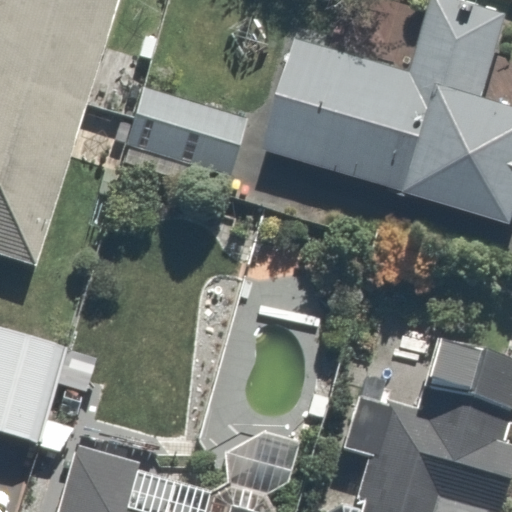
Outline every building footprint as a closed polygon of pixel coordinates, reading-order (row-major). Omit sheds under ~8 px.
[(0,0),(0,262),(25,270),(101,0),(0,0)] [(506,221),(511,199),(511,103),(474,92),(497,12),(454,0),(416,0),(397,70),(274,35),(242,146),(506,221)] [(235,116),(128,87),(108,159),(215,188),(235,116)] [(59,344),(0,328),(0,437),(33,446),(59,344)] [(470,511),(471,510),(477,511),(493,511),(511,445),(486,438),(502,376),(405,351),(389,411),(346,399),(329,464),(344,468),(332,511),(470,511)] [(266,511),(268,506),(70,442),(47,511),(266,511)]
